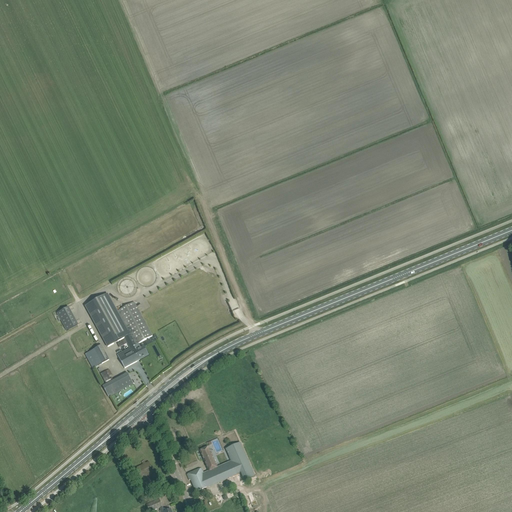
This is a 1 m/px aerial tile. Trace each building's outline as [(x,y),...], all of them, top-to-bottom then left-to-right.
[(107,347),(125,338),(130,335),(117,312),(108,294),(85,306),(107,347)] [(125,338),(130,348),(137,344),(153,336),(134,302),(117,312),(130,335),(125,338)] [(58,312),(66,331),(79,326),(71,307),(58,312)] [(138,350),(137,349),(139,348),(137,344),(130,348),(118,355),(125,368),(140,360),(139,359),(148,354),(144,346),(138,350)] [(92,351),(85,355),(93,369),(99,365),(92,351)] [(101,374),(106,385),(114,381),(113,379),(111,379),(109,377),(106,371),(101,374)] [(103,387),(109,397),(134,384),(128,373),(114,381),(106,385),(103,387)] [(230,448),(226,450),(231,461),(237,475),(241,473),(245,481),(256,477),(256,476),(241,443),(239,444),(232,447),(231,447),(230,448)] [(200,451),(209,471),(217,467),(209,447),(200,451)] [(191,480),(196,492),(237,475),(231,461),(217,467),(209,471),(204,473),(202,468),(187,475),(189,481),(191,480)] [(141,472),(151,468),(148,462),(139,466),(141,472)] [(133,467),(131,468),(135,475),(137,474),(139,473),(137,468),(135,469),(133,467)] [(163,507),(160,499),(147,505),(149,511),(150,511),(160,508),(163,507)]
